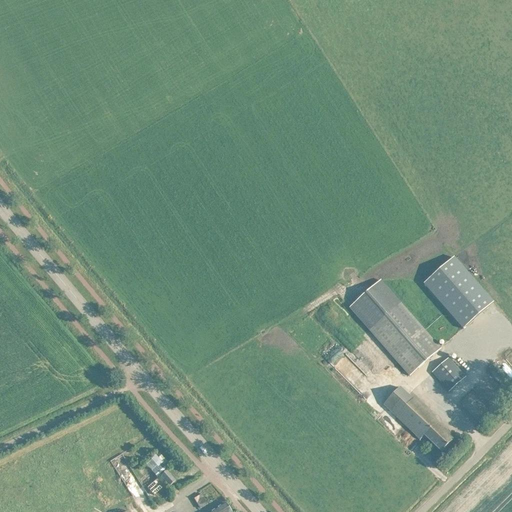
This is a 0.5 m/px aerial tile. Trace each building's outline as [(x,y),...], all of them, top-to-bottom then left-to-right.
[(493,303),(453,258),(423,284),(463,330),(493,303)] [(440,349),(400,303),(382,283),(351,310),(409,377),(440,349)] [(485,315),(453,345),(469,363),(502,334),(485,315)] [(335,358),(327,366),(350,391),(360,381),(351,371),(349,373),(335,358)] [(449,359),(432,373),(449,392),(465,378),(449,359)] [(399,388),(384,405),(383,405),(420,440),(424,436),(441,452),(453,439),(399,388)] [(460,404),(480,424),(490,414),(475,399),(477,398),(472,392),(460,404)] [(385,436),(394,442),(397,437),(388,431),(385,436)] [(119,463),(112,466),(115,473),(122,470),(119,463)] [(175,482),(171,476),(166,472),(160,477),(169,487),(175,482)] [(153,473),(143,482),(159,501),(170,492),(153,473)] [(191,506),(194,511),(205,511),(206,511),(201,501),(191,506)]
